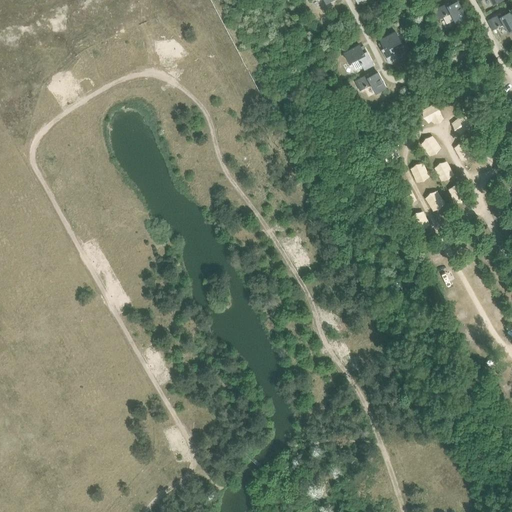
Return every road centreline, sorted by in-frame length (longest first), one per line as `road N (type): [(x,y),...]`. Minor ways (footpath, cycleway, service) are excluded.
road 1 (track): [(393,478),(305,293),(225,169),(203,111),(155,66),(143,23)]
road 2 (track): [(164,80),(112,82),(83,98),(43,127),(30,157),(194,462)]
